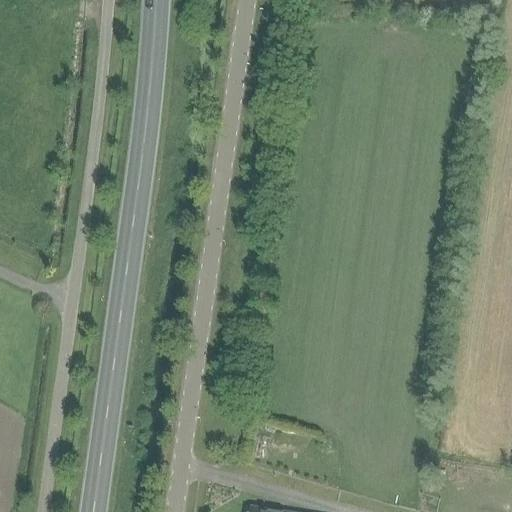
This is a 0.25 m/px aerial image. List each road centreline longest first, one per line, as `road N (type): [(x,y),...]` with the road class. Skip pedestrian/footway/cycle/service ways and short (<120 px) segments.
road 1 (unclassified): [(174,511),(246,0)]
road 2 (unclassified): [(107,0),(42,511)]
road 3 (primary): [(92,511),(155,0)]
